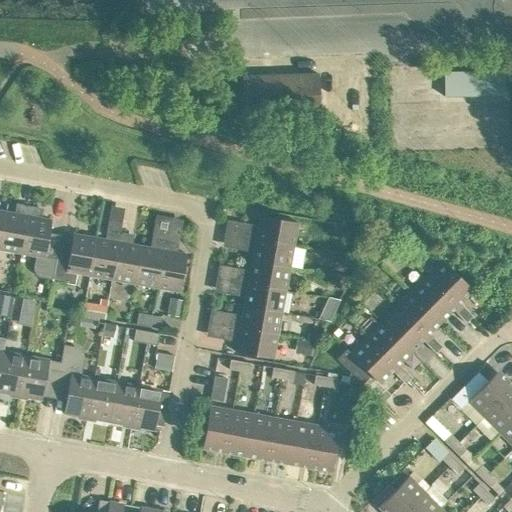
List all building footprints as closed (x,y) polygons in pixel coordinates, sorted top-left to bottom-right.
[(503,72),(478,72),(479,97),(503,97),(503,72)] [(318,115),(316,75),(240,78),(242,117),(318,115)] [(472,115),(471,76),(448,77),(448,115),(472,115)] [(0,238),(0,250),(19,254),(28,206),(20,205),(18,215),(5,212),(0,238)] [(37,277),(51,280),(55,259),(56,258),(58,243),(60,236),(48,234),(50,221),(35,218),(37,208),(28,206),(19,254),(35,257),(32,268),(33,271),(34,275),(37,277)] [(246,229),(245,239),(292,247),(297,223),(259,216),(256,231),(246,229)] [(86,276),(110,280),(119,233),(111,231),(109,241),(94,238),(86,276)] [(110,280),(132,284),(139,246),(126,244),(128,234),(119,233),(110,280)] [(86,276),(94,238),(72,234),(70,245),(58,243),(56,258),(55,259),(51,280),(51,281),(74,286),(76,274),(86,276)] [(132,284),(155,288),(164,241),(155,239),(153,249),(139,246),(132,284)] [(253,248),(250,263),(288,270),(292,247),(245,239),(243,246),(253,248)] [(164,241),(155,288),(178,293),(185,255),(171,252),(172,242),(164,241)] [(352,266),(354,258),(344,257),(343,265),(352,266)] [(441,260),(424,277),(468,320),(471,317),(456,301),(469,288),(441,260)] [(238,274),(237,284),(284,292),(288,270),(250,263),(248,276),(238,274)] [(424,277),(409,292),(438,320),(449,308),(465,323),(468,320),(424,277)] [(245,293),(242,308),(280,315),(284,292),(237,284),(235,291),(245,293)] [(409,292),(394,307),(438,351),(441,347),(426,332),(438,320),(409,292)] [(0,316),(9,318),(13,298),(0,295),(0,316)] [(17,310),(33,313),(35,300),(19,298),(17,310)] [(171,299),(168,315),(179,318),(183,301),(171,299)] [(394,307),(379,322),(407,351),(419,339),(434,354),(438,351),(394,307)] [(230,319),(228,329),(276,337),(280,315),(242,308),(240,321),(230,319)] [(323,308),(317,319),(329,322),(334,313),(323,308)] [(135,325),(159,330),(161,318),(137,313),(135,325)] [(80,318),(79,327),(86,328),(87,319),(80,318)] [(379,322),(364,338),(407,381),(411,378),(395,363),(407,351),(379,322)] [(101,337),(113,339),(115,326),(103,324),(101,337)] [(276,337),(228,329),(227,336),(237,338),(234,352),(272,359),(276,337)] [(132,342),(156,346),(158,334),(134,330),(132,342)] [(307,333),(305,343),(315,345),(318,345),(320,335),(307,333)] [(407,381),(364,338),(349,353),(346,350),(336,360),(361,385),(370,376),(376,382),(389,369),(404,384),(407,381)] [(315,345),(305,343),(296,341),(293,355),(313,358),(315,345)] [(62,414),(85,418),(92,378),(79,376),(82,359),(81,355),(79,352),(76,350),(63,347),(63,345),(59,363),(55,387),(67,389),(62,414)] [(155,365),(172,367),(174,352),(157,350),(155,365)] [(0,358),(0,393),(17,396),(24,356),(1,352),(0,358)] [(43,385),(55,387),(59,363),(48,361),(48,360),(24,356),(17,396),(40,400),(43,385)] [(227,370),(238,372),(240,362),(229,360),(227,370)] [(240,362),(238,372),(249,374),(250,364),(240,362)] [(270,377),(280,379),(282,370),(272,368),(270,377)] [(282,370),(280,379),(291,381),(293,372),(282,370)] [(469,399),(486,382),(477,373),(460,391),(450,400),(459,409),(466,402),(469,399)] [(482,417),(510,389),(495,373),(486,382),(469,399),(466,402),(482,417)] [(219,403),(222,390),(221,390),(224,378),(216,376),(213,389),(212,388),(209,401),(219,403)] [(312,385),(323,387),(325,378),(314,376),(312,385)] [(85,418),(107,422),(114,382),(92,378),(85,418)] [(325,378),(323,387),(333,389),(335,380),(325,378)] [(107,422),(130,426),(137,386),(114,382),(107,422)] [(137,386),(130,426),(153,431),(154,426),(161,391),(137,386)] [(482,417),(498,433),(511,418),(511,390),(510,389),(482,417)] [(376,399),(381,405),(390,396),(384,390),(376,399)] [(161,427),(168,392),(161,391),(154,426),(161,427)] [(201,446),(223,450),(230,411),(208,407),(201,446)] [(223,450),(245,454),(252,415),(230,411),(223,450)] [(245,454),(266,458),(273,418),(252,415),(245,454)] [(266,458),(288,462),(295,422),(273,418),(266,458)] [(511,418),(498,433),(511,447),(511,418)] [(288,462),(309,466),(316,426),(295,422),(288,462)] [(451,450),(457,443),(468,432),(461,424),(443,442),(451,450)] [(316,426),(309,466),(331,470),(338,430),(316,426)] [(457,443),(451,450),(458,457),(465,450),(457,443)] [(440,460),(448,468),(455,461),(447,453),(440,460)] [(455,461),(448,468),(456,475),(462,468),(455,461)] [(474,473),(481,480),(488,473),(480,466),(474,473)] [(488,473),(481,480),(489,488),(496,481),(488,473)] [(379,505),(385,511),(403,511),(423,493),(407,477),(394,490),(380,504),(379,505)] [(388,484),(374,498),(380,504),(394,490),(388,484)] [(471,490),(479,498),(485,491),(478,484),(471,490)] [(485,491),(479,498),(486,506),(493,499),(485,491)] [(403,511),(434,511),(438,508),(423,493),(403,511)] [(106,511),(108,502),(98,501),(95,511),(106,511)] [(106,511),(121,511),(122,505),(108,502),(106,511)]
